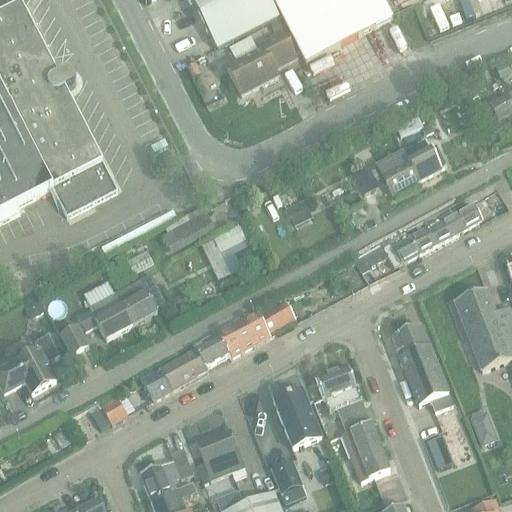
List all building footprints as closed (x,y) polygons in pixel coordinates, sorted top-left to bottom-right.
[(188,0),(216,54),(278,21),(267,0),(188,0)] [(269,0),(303,66),(389,22),(377,0),(269,0)] [(0,227),(19,217),(16,211),(52,193),(66,222),(117,195),(65,95),(71,91),(72,91),(73,90),(74,89),(74,88),(75,87),(75,86),(75,85),(75,84),(75,83),(75,82),(75,81),(74,80),(73,79),(72,78),(71,77),(70,77),(69,77),(68,77),(67,77),(66,77),(65,77),(64,77),(58,81),(20,8),(0,18),(0,227)] [(278,24),(271,28),(275,37),(283,33),(278,24)] [(226,73),(240,100),(277,81),(273,73),(295,62),(282,37),(259,49),(262,55),(226,73)] [(504,69),(493,74),(498,84),(509,79),(504,69)] [(511,112),(511,107),(506,96),(488,105),(496,121),(511,112)] [(474,110),(462,115),(467,125),(479,119),(474,110)] [(430,127),(422,131),(425,138),(434,134),(430,127)] [(424,141),(401,154),(416,183),(444,168),(435,149),(430,152),(424,141)] [(417,184),(416,183),(401,154),(376,167),(392,197),(417,184)] [(375,192),(365,174),(354,180),(364,197),(375,192)] [(354,198),(343,203),(346,211),(358,205),(354,198)] [(286,213),(295,230),(312,221),(303,204),(286,213)] [(424,230),(409,238),(418,255),(453,237),(450,232),(458,228),(461,233),(474,226),(481,222),(473,208),(472,206),(444,221),(425,232),(424,230)] [(229,217),(236,233),(245,228),(237,213),(229,217)] [(162,239),(172,257),(215,234),(205,216),(162,239)] [(390,248),(383,252),(387,260),(392,269),(418,255),(409,238),(390,248)] [(241,255),(238,265),(241,272),(256,264),(249,251),(241,255)] [(148,277),(114,295),(130,327),(154,315),(152,311),(163,305),(148,277)] [(430,315),(446,309),(438,290),(423,296),(430,315)] [(484,294),(454,305),(481,376),(511,364),(511,319),(509,312),(494,318),(484,294)] [(130,327),(114,295),(112,297),(88,310),(92,317),(81,323),(86,333),(97,327),(104,341),(130,327)] [(35,298),(21,305),(25,313),(29,322),(43,314),(42,311),(35,298)] [(214,337),(216,340),(226,359),(229,364),(269,342),(267,338),(294,323),(283,303),(256,318),(254,315),(214,337)] [(429,405),(434,416),(452,409),(448,398),(421,328),(391,340),(418,409),(429,405)] [(59,339),(70,360),(88,350),(76,329),(59,339)] [(0,373),(0,390),(3,396),(24,385),(31,396),(56,383),(46,365),(59,358),(48,339),(34,346),(38,353),(0,373)] [(226,359),(216,340),(140,381),(153,406),(205,377),(203,372),(226,359)] [(338,413),(347,435),(370,427),(370,426),(369,426),(360,403),(361,403),(348,369),(315,382),(323,403),(326,402),(330,415),(338,413)] [(470,406),(481,400),(468,375),(457,381),(470,406)] [(103,419),(132,413),(127,392),(98,398),(103,419)] [(272,405),(291,453),(321,442),(302,393),(272,405)] [(485,416),(468,423),(479,450),(496,443),(485,416)] [(370,427),(347,435),(348,437),(342,439),(360,485),(388,475),(370,427)] [(196,471),(203,488),(243,472),(228,435),(196,447),(204,467),(196,471)] [(425,446),(430,457),(444,452),(440,440),(425,446)] [(140,478),(150,503),(170,494),(168,488),(190,479),(192,478),(184,453),(170,457),(173,465),(140,478)] [(270,473),(283,507),(284,508),(304,499),(290,465),(270,473)] [(330,471),(319,475),(324,487),(335,483),(330,471)] [(0,496),(3,503),(23,492),(14,476),(0,484),(0,496)] [(150,503),(153,511),(186,511),(182,501),(197,496),(193,486),(171,495),(170,494),(150,503)] [(228,511),(278,511),(272,495),(228,511)] [(102,511),(98,501),(77,511),(102,511)]
